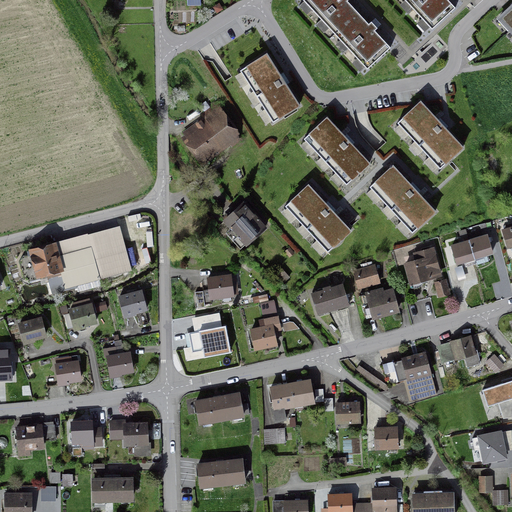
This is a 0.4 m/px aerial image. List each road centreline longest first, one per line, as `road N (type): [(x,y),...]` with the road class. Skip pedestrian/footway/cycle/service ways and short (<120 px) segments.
road 1 (residential): [(254,0),(322,98),(444,77),(452,69)]
road 2 (residential): [(166,389),(162,202)]
road 3 (residential): [(267,492),(438,466)]
road 4 (residential): [(166,389),(0,411)]
road 5 (residential): [(162,202),(0,241)]
road 6 (residential): [(482,313),(322,356)]
road 7 (residential): [(438,466),(419,428),(322,356)]
road 8 (residential): [(322,356),(166,389)]
road 9 (residential): [(160,55),(162,202)]
road 10 (residential): [(169,511),(166,389)]
road 11 (residential): [(245,264),(322,356)]
